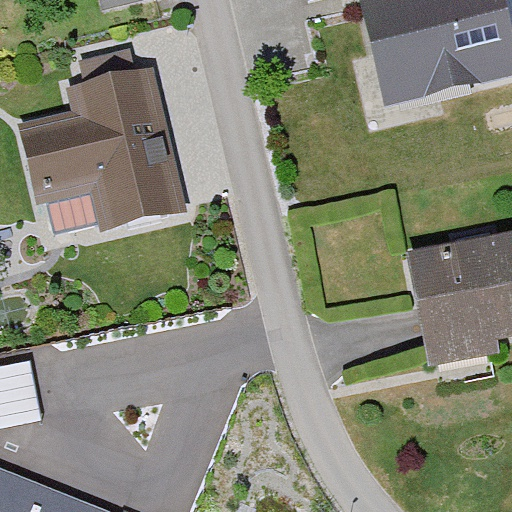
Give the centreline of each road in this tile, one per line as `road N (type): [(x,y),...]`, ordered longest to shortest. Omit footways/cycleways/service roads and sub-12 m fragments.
road 1 (residential): [(285,326),(194,0)]
road 2 (residential): [(285,326),(54,371)]
road 3 (residential): [(365,511),(285,326)]
